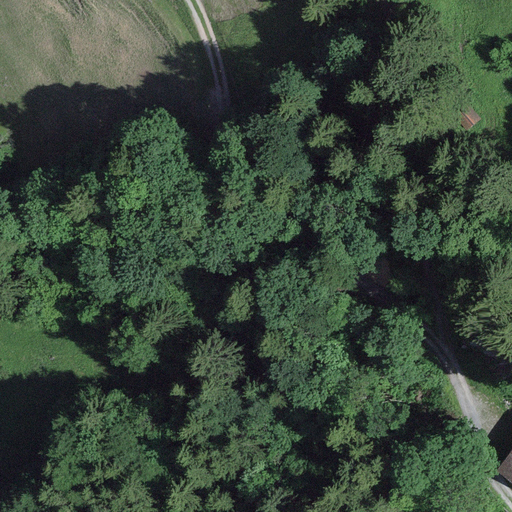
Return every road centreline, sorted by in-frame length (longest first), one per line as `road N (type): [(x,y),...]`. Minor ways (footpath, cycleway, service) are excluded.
road 1 (track): [(511,494),(493,472),(435,341),(329,258),(260,182),(237,132)]
road 2 (track): [(191,0),(226,79),(237,132)]
